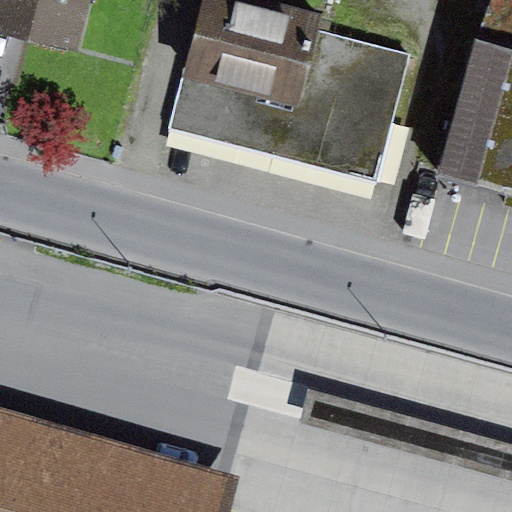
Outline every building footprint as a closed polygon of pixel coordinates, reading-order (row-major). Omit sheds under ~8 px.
[(94,0),(0,0),(0,34),(81,55),(94,0)] [(301,109),(319,35),(324,16),(257,0),(203,0),(184,80),(301,109)] [(511,0),(492,0),(476,47),(440,177),(511,198),(511,0)] [(301,109),(184,80),(173,129),(373,180),(404,59),(319,35),(301,109)] [(511,440),(308,385),(299,421),(511,478),(511,440)] [(0,511),(230,511),(239,480),(0,411),(0,511)]
